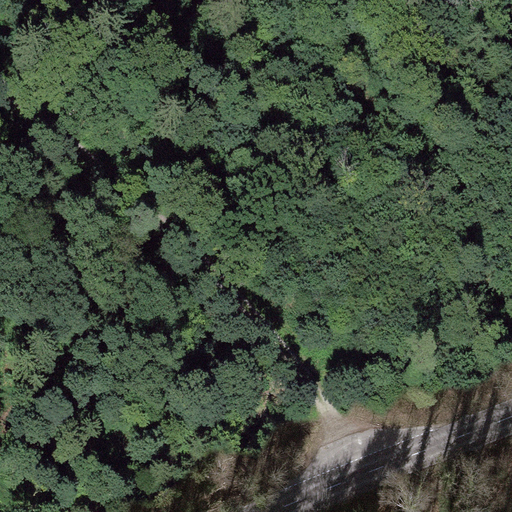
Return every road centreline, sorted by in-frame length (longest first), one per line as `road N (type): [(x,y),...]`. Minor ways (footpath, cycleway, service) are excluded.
road 1 (track): [(0,80),(260,317),(310,380),(361,475)]
road 2 (secondary): [(511,416),(273,511)]
